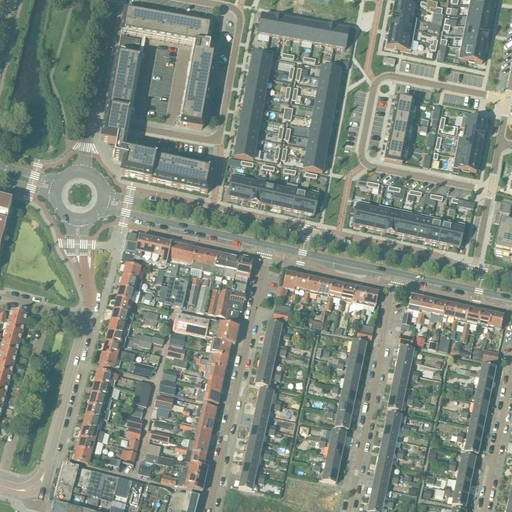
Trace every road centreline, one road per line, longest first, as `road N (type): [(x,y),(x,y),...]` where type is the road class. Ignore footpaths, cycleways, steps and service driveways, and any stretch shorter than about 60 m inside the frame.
road 1 (tertiary): [(471,274),(104,193)]
road 2 (residential): [(489,190),(366,166),(360,153),(382,76),(507,97)]
road 3 (residential): [(89,118),(218,139),(241,17),(232,7),(192,0)]
road 4 (residential): [(265,244),(208,511)]
road 5 (residential): [(347,511),(399,273)]
road 6 (residential): [(48,310),(0,486)]
road 7 (residential): [(83,318),(41,485),(33,490)]
road 8 (tertiary): [(101,208),(265,244)]
road 9 (residential): [(511,360),(481,511)]
road 10 (tertiary): [(265,244),(399,273)]
road 11 (residential): [(89,118),(111,0)]
